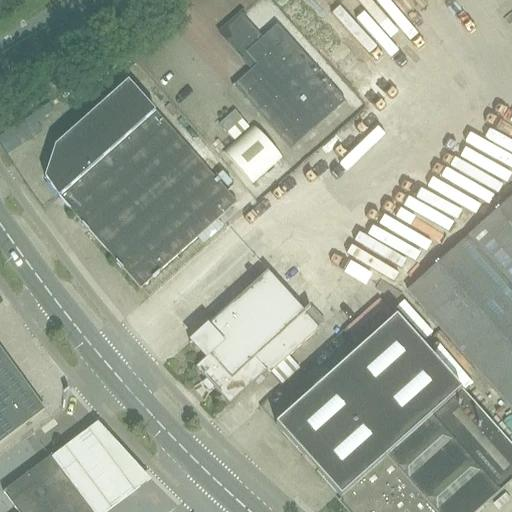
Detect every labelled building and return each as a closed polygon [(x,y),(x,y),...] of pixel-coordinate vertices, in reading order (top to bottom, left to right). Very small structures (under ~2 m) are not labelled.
[(314,128),(345,101),(277,25),(262,38),(242,15),(228,28),(236,37),(228,43),(252,70),(235,86),(292,150),(314,128)] [(70,211),(71,209),(141,287),(236,203),(155,112),(128,82),(55,147),(45,179),(54,193),(59,200),(70,211)] [(228,134),(243,120),(236,111),(220,125),(228,134)] [(281,159),(251,127),(221,153),(253,183),(281,159)] [(511,197),(407,292),(511,409),(511,197)] [(229,406),(268,371),(271,374),(319,330),(305,314),(311,309),(309,307),(298,318),(263,279),(268,274),(268,273),(190,344),(190,345),(195,341),(208,356),(195,368),(207,381),(204,384),(210,390),(213,387),(229,406)] [(341,498),(353,511),(479,511),(511,483),(511,446),(462,391),(396,318),(276,426),(341,498)] [(0,441),(43,410),(0,350),(0,441)] [(98,422),(52,455),(94,511),(107,511),(150,479),(98,422)] [(90,511),(51,458),(3,493),(17,511),(90,511)]
